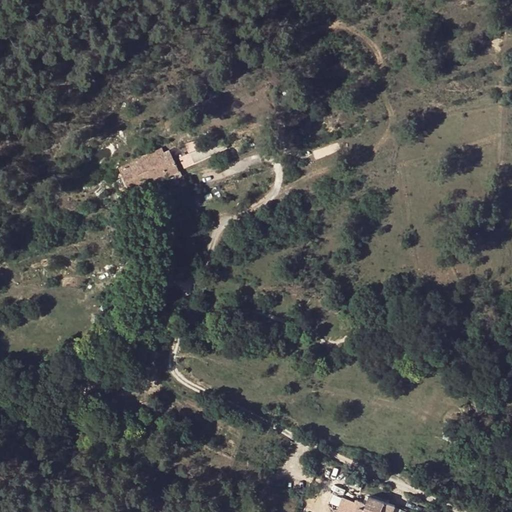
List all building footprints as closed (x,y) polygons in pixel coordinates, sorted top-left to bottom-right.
[(162,147),(155,151),(158,158),(166,174),(178,169),(169,150),(164,152),(162,147)] [(131,191),(166,174),(158,158),(155,151),(120,168),(125,179),(131,191)] [(96,173),(94,166),(82,170),(84,177),(96,173)] [(123,195),(131,191),(125,179),(118,182),(123,195)] [(136,241),(130,219),(117,223),(124,245),(136,241)] [(100,258),(96,246),(86,248),(90,261),(100,258)] [(360,503),(347,498),(341,511),(381,511),(385,501),(369,496),(365,508),(359,506),(360,503)] [(392,511),(395,505),(385,501),(381,511),(392,511)]
